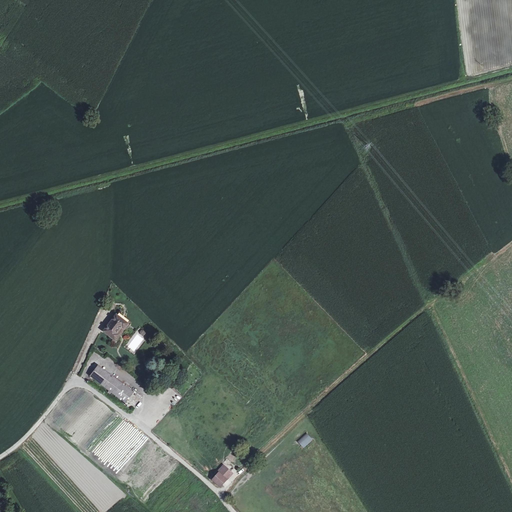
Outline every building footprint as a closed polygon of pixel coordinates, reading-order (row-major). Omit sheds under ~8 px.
[(115,315),(103,332),(114,340),(118,335),(116,333),(121,326),(123,328),(127,323),(115,315)] [(98,366),(90,376),(124,402),(132,392),(98,366)] [(303,448),(313,440),(306,433),(297,441),(303,448)] [(218,473),(226,479),(231,473),(221,464),(209,478),(212,480),(218,473)] [(220,487),(226,479),(218,473),(212,480),(220,487)]
